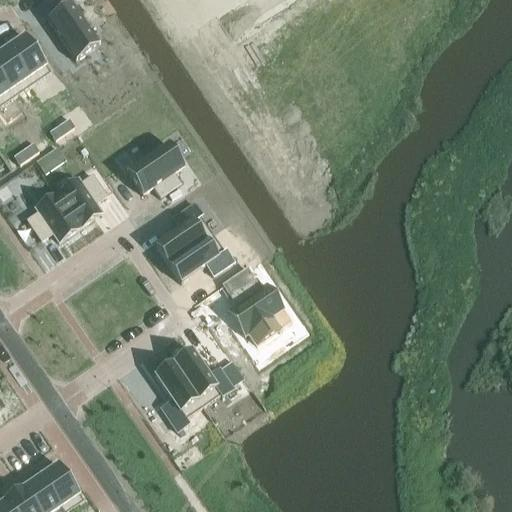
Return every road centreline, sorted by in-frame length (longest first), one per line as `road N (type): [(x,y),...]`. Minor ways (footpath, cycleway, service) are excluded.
road 1 (residential): [(54,407),(181,321),(121,237),(0,317)]
road 2 (residential): [(126,511),(54,407)]
